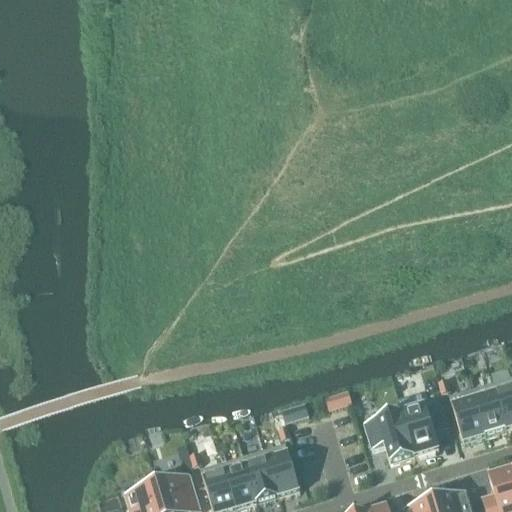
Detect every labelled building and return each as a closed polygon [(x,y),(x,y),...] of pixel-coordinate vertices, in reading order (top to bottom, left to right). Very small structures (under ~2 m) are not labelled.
[(511,383),(492,389),(506,436),(506,437),(511,434),(511,383)] [(446,385),(439,388),(442,399),(450,397),(446,385)] [(492,389),(471,396),(485,443),(506,436),(492,389)] [(471,395),(449,402),(463,449),(485,443),(471,396),(471,395)] [(348,398),(340,400),(344,412),(350,410),(352,409),(348,398)] [(340,400),(333,403),(336,414),(344,412),(340,400)] [(333,403),(325,405),(328,416),(329,416),(336,414),(333,403)] [(425,411),(401,418),(414,463),(438,456),(433,437),(446,434),(438,407),(425,411)] [(305,411),(297,413),(301,425),(308,422),(305,411)] [(297,413),(290,416),(293,427),(301,425),(297,413)] [(290,416),(282,418),(285,429),(288,429),(293,427),(290,416)] [(377,425),(364,429),(372,455),(385,452),(390,470),(414,463),(401,418),(377,425)] [(286,432),(279,435),(282,446),(290,444),(286,432)] [(265,456),(264,456),(278,504),(279,503),(279,504),(299,497),(300,497),(288,459),(285,450),(265,456)] [(264,456),(243,462),(257,510),(278,504),(264,456)] [(198,459),(190,461),(193,473),(201,470),(198,459)] [(243,462),(222,469),(235,511),(250,511),(256,510),(257,510),(243,462)] [(235,511),(222,469),(200,475),(211,511),(235,511)] [(494,500),(482,504),(484,511),(511,511),(511,474),(489,482),(494,500)] [(174,475),(154,481),(163,511),(198,511),(189,480),(176,484),(174,475)] [(137,496),(125,500),(128,511),(163,511),(154,481),(135,487),(137,496)] [(470,511),(466,497),(434,507),(435,511),(470,511)] [(108,511),(124,511),(124,501),(107,502),(108,511)]
